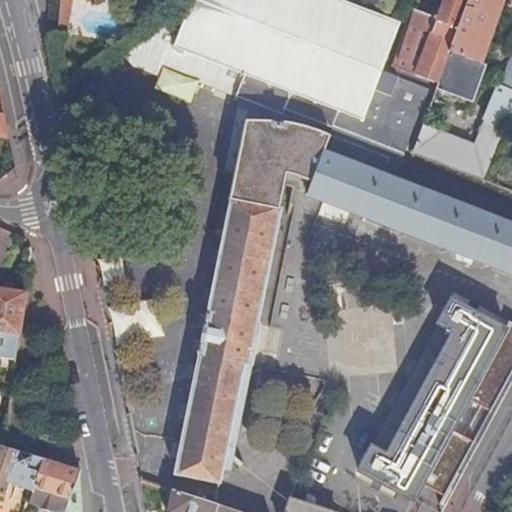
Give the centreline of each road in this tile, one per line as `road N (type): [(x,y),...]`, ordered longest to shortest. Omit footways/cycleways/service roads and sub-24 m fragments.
road 1 (track): [(107,479),(165,448),(226,115),(134,83),(44,141)]
road 2 (tertiary): [(112,511),(52,210)]
road 3 (tertiary): [(52,210),(11,0)]
